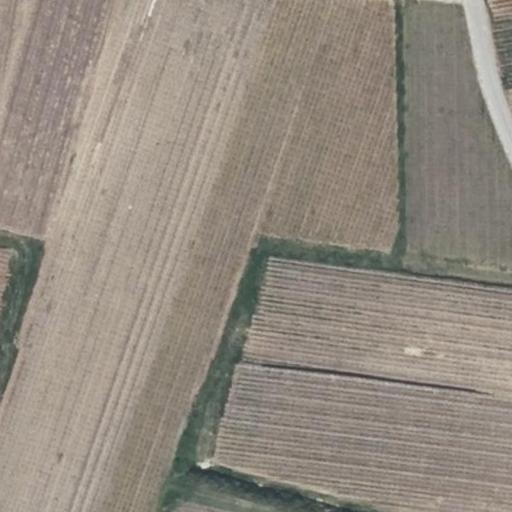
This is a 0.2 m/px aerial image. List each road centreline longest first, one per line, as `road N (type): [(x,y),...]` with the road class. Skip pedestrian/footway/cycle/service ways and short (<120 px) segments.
road 1 (track): [(0,235),(33,249),(0,374)]
road 2 (track): [(511,143),(492,94),(473,0)]
